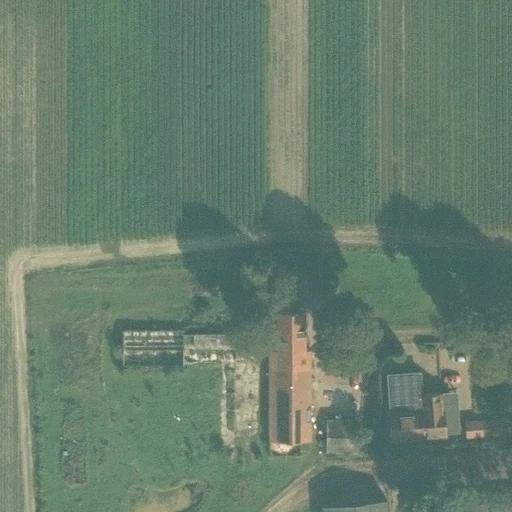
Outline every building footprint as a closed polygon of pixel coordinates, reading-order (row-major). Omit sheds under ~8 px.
[(304,312),(284,312),(277,313),(277,351),(270,351),(270,457),(280,457),(300,456),(300,440),(310,440),(310,349),(304,349),(304,312)] [(183,332),(183,329),(121,329),(123,369),(186,369),(186,363),(253,364),(254,332),(183,332)] [(420,371),(386,373),(388,413),(390,439),(424,437),(445,435),(444,432),(458,431),(456,391),(422,393),(420,371)] [(511,417),(464,421),(466,437),(511,433),(511,417)] [(357,451),(357,439),(357,419),(326,419),(326,451),(357,451)] [(511,511),(511,492),(439,500),(419,501),(420,511),(511,511)] [(321,511),(386,511),(385,499),(321,505),(321,511)]
